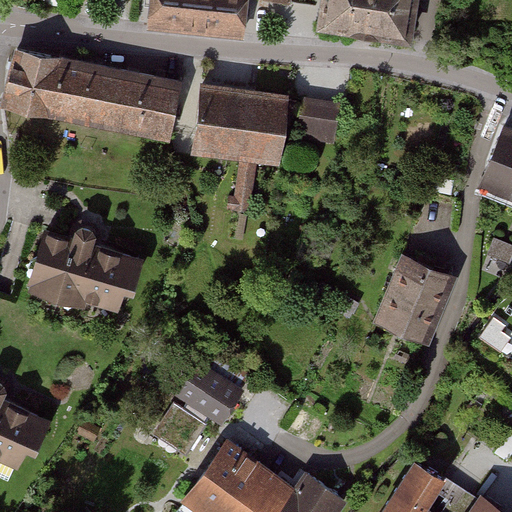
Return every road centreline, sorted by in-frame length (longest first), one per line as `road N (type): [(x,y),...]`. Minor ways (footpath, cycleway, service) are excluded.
road 1 (residential): [(501,88),(473,175),(466,268),(416,412),(383,445),(324,460),(257,430)]
road 2 (residential): [(0,22),(419,65),(501,88)]
